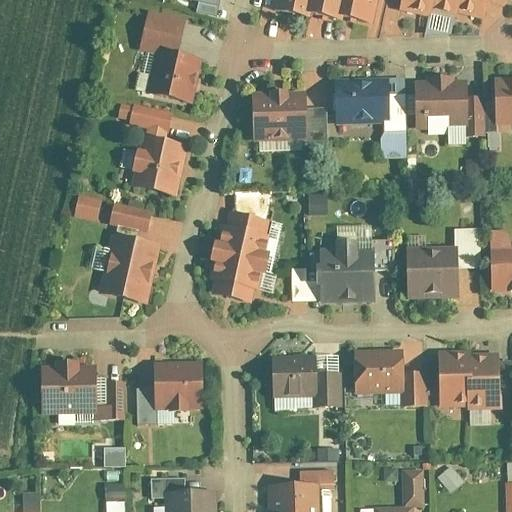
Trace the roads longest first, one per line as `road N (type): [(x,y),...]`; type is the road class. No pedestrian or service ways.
road 1 (residential): [(511,328),(270,334),(231,347)]
road 2 (residential): [(173,328),(236,57)]
road 3 (residential): [(236,57),(507,48)]
road 4 (residential): [(231,347),(237,511)]
road 5 (residential): [(173,328),(50,346)]
